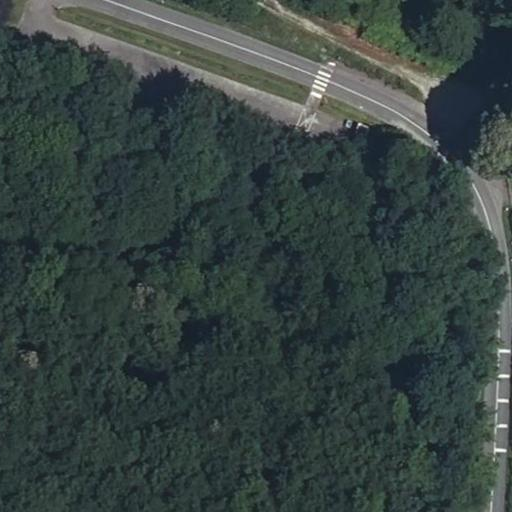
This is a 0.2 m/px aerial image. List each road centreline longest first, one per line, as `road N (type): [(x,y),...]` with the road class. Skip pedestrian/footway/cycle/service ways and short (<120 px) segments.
road 1 (tertiary): [(110,0),(309,70),(417,118),(461,162),(486,209),(493,298),(485,511)]
road 2 (track): [(266,0),(418,80),(417,118)]
